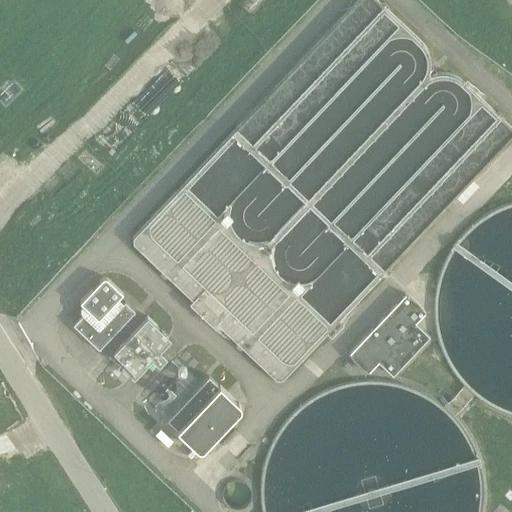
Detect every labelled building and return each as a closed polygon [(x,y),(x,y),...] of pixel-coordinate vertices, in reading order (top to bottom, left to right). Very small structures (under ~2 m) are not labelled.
[(216,208),(185,176),(129,233),(277,380),(334,320),(301,287),(314,271),(298,274),(288,273),(280,268),(274,261),(272,253),(272,244),(273,237),(270,234),(267,231),(257,234),(245,233),(237,227),(230,216),(228,205),(231,194),(216,208)] [(99,350),(135,312),(125,302),(123,304),(118,299),(123,294),(107,279),(106,278),(104,278),(103,278),(102,279),(80,302),(89,312),(85,317),(83,315),(73,325),(99,350)] [(361,367),(367,371),(369,373),(370,372),(369,372),(378,362),(393,376),(430,337),(416,323),(425,313),(425,314),(426,314),(424,311),(422,308),(418,303),(415,301),(413,299),(407,295),(405,293),(404,294),(405,294),(349,353),(349,352),(348,353),(352,358),(356,363),(361,367)] [(123,352),(118,357),(134,372),(168,336),(147,316),(118,347),(123,352)] [(167,420),(167,421),(177,430),(176,431),(196,449),(197,450),(198,451),(200,451),(201,451),(203,450),(204,449),(240,411),(241,410),(241,409),(241,407),(241,406),(240,405),(239,404),(219,385),(219,386),(209,376),(167,420)]
